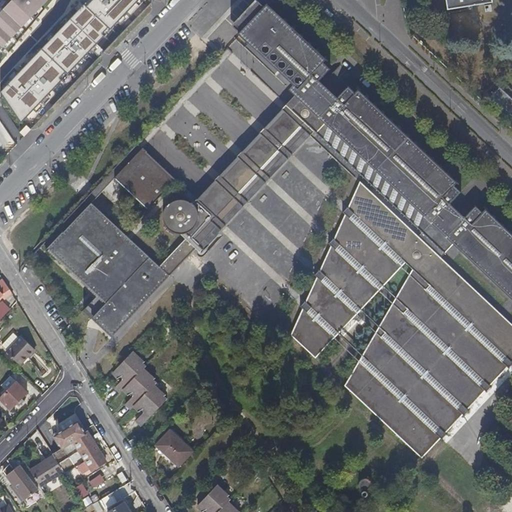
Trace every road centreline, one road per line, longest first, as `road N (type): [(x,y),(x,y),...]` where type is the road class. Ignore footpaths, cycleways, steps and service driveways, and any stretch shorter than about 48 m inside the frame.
road 1 (unclassified): [(0,190),(186,0)]
road 2 (tertiary): [(511,157),(344,0)]
road 3 (unclassified): [(157,511),(69,375)]
road 4 (unclassified): [(69,375),(0,259)]
